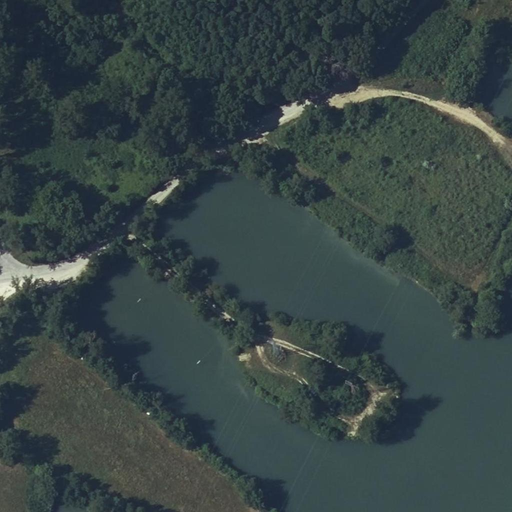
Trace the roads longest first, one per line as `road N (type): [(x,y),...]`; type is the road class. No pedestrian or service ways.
road 1 (track): [(122,226),(240,327),(372,389),(361,418),(348,419),(263,358),(257,344)]
road 2 (track): [(256,132),(451,279),(482,278),(511,213)]
road 3 (track): [(511,151),(494,130),(460,116),(398,95),(336,87)]
